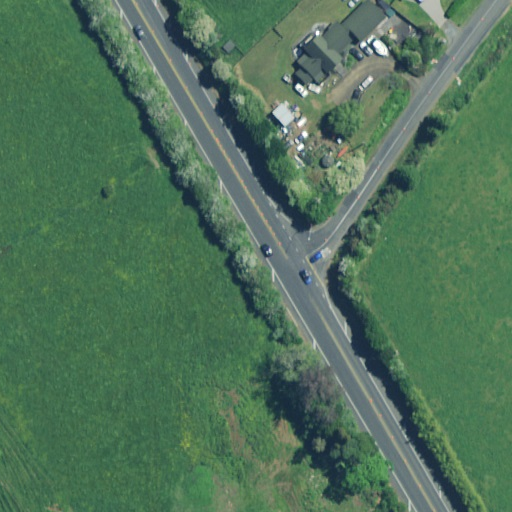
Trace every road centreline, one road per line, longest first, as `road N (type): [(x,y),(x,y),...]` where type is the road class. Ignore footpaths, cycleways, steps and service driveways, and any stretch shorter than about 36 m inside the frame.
road 1 (unclassified): [(295,272),(322,253),(505,0)]
road 2 (trunk): [(126,0),(295,272)]
road 3 (trunk): [(295,272),(434,511)]
